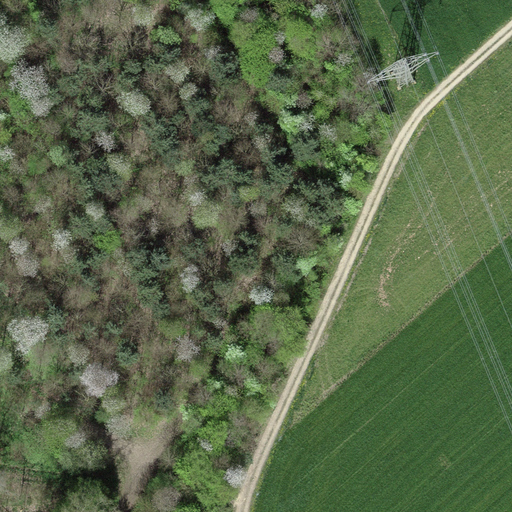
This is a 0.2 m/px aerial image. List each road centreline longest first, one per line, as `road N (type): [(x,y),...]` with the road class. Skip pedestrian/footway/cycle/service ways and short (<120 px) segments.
road 1 (track): [(511,26),(430,101),(398,145),(241,511)]
road 2 (track): [(132,511),(242,327)]
